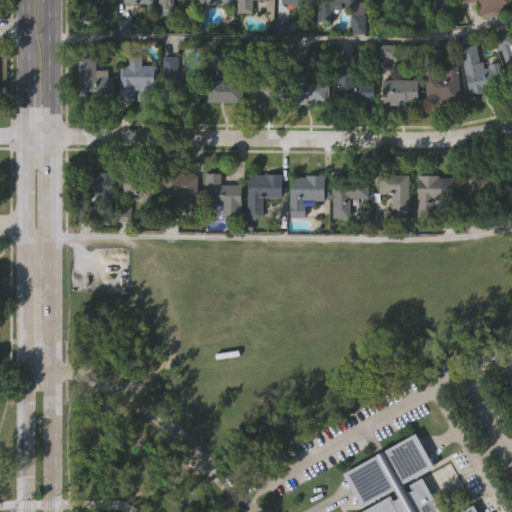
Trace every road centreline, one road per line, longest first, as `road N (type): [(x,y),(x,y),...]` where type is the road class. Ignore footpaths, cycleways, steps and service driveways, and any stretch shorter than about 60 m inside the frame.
road 1 (secondary): [(52,511),(49,0)]
road 2 (secondary): [(28,0),(26,511)]
road 3 (residential): [(49,139),(387,139),(511,122)]
